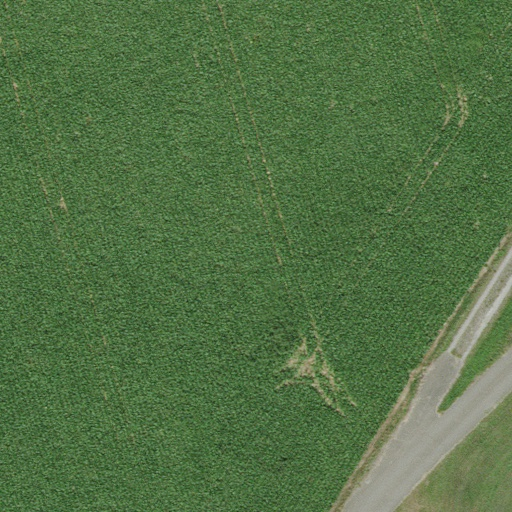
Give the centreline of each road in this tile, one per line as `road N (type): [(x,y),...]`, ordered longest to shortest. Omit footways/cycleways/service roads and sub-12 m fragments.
road 1 (track): [(363,511),(511,268)]
road 2 (track): [(366,511),(511,379)]
